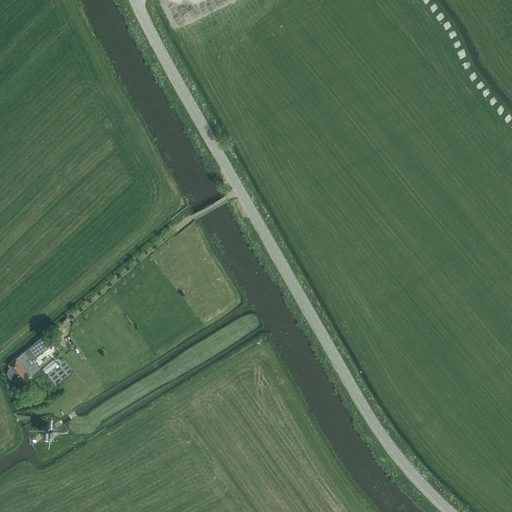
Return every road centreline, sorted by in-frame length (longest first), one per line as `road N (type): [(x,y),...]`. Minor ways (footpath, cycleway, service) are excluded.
road 1 (tertiary): [(449,511),(364,409),(134,0)]
road 2 (track): [(175,230),(67,323)]
